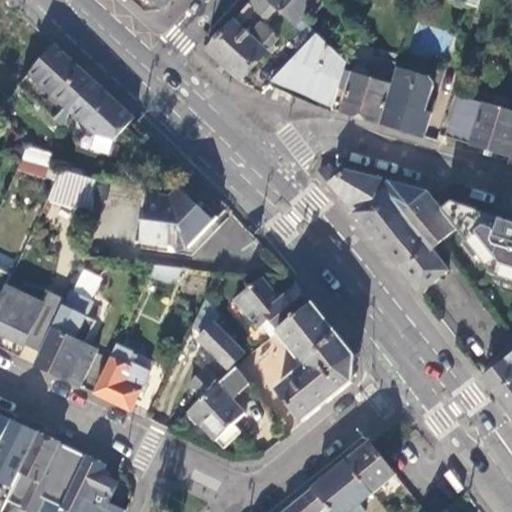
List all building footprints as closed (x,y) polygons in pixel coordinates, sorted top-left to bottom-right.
[(153,0),(163,9),(171,0),(153,0)] [(277,8),(272,4),(267,0),(253,0),(207,50),(220,62),(242,81),(280,39),(264,24),(253,37),(242,28),(257,11),(267,20),(277,8)] [(303,19),(320,0),(275,0),(272,4),(277,8),(313,40),(319,34),(303,19)] [(333,108),(347,61),(331,46),(319,34),(313,40),(272,81),(333,108)] [(72,60),(56,45),(31,74),(62,101),(74,111),(98,84),(72,60)] [(392,61),(400,64),(403,54),(395,51),(392,61)] [(381,123),(398,68),(400,64),(392,61),(376,56),(368,77),(355,72),(343,111),(364,118),(381,123)] [(431,78),(398,68),(381,123),(402,130),(425,137),(432,114),(428,112),(436,86),(431,78)] [(110,95),(98,84),(74,111),(99,135),(117,140),(136,119),(110,95)] [(478,145),(509,155),(511,145),(511,111),(462,96),(448,136),(478,145)] [(51,167),(54,168),(56,159),(25,150),(22,159),(51,167)] [(47,179),(51,167),(22,159),(18,169),(47,179)] [(358,215),(376,236),(401,215),(397,208),(420,190),(372,177),(331,167),(319,171),(336,190),(350,207),(358,215)] [(97,179),(62,170),(48,199),(80,209),(79,212),(92,217),(95,200),(97,183),(97,179)] [(111,185),(97,183),(95,200),(108,201),(111,185)] [(216,223),(179,187),(171,197),(150,192),(146,222),(144,243),(171,247),(172,235),(174,220),(180,220),(184,233),(190,249),(216,223)] [(402,268),(422,294),(449,271),(433,250),(457,229),(443,211),(438,203),(430,192),(420,190),(397,208),(401,215),(376,236),(402,268)] [(489,276),(511,284),(511,222),(482,213),(463,207),(455,202),(443,211),(457,229),(490,273),(489,276)] [(172,235),(184,233),(180,220),(174,220),(172,235)] [(176,285),(183,269),(155,265),(150,275),(176,285)] [(12,274),(0,268),(0,298),(6,286),(12,274)] [(282,300),(263,277),(236,299),(259,328),(262,326),(273,338),(279,333),(313,303),(299,286),(282,300)] [(6,286),(0,298),(0,333),(40,353),(59,313),(64,303),(44,293),(39,302),(6,286)] [(222,318),(206,299),(195,324),(204,334),(200,338),(218,357),(189,387),(203,400),(234,372),(230,368),(245,355),(230,338),(233,335),(220,320),(222,318)] [(330,325),(313,303),(279,333),(307,367),(280,389),(305,421),(353,382),(356,356),(330,325)] [(81,386),(98,351),(72,338),(79,323),(59,313),(40,353),(35,364),(81,386)] [(135,353),(117,345),(94,393),(131,410),(149,371),(130,362),(135,353)] [(511,354),(485,378),(500,397),(511,413),(511,354)] [(258,360),(254,370),(278,379),(282,368),(258,360)] [(238,368),(234,372),(203,400),(190,412),(224,449),(242,432),(236,424),(247,415),(234,401),(251,385),(238,368)] [(26,444),(0,431),(0,454),(17,463),(26,444)] [(61,444),(40,434),(8,502),(28,511),(39,511),(45,500),(63,508),(85,462),(59,449),(61,444)] [(382,457),(372,443),(348,462),(373,494),(395,474),(382,457)] [(85,462),(63,508),(61,511),(62,511),(84,511),(90,501),(108,510),(121,482),(104,474),(108,467),(88,457),(85,462)] [(373,494),(348,462),(315,490),(333,511),(350,511),(353,510),(354,511),(364,511),(367,510),(361,504),(373,494)] [(451,472),(444,477),(457,494),(464,489),(451,472)] [(333,511),(315,490),(286,511),(333,511)]
